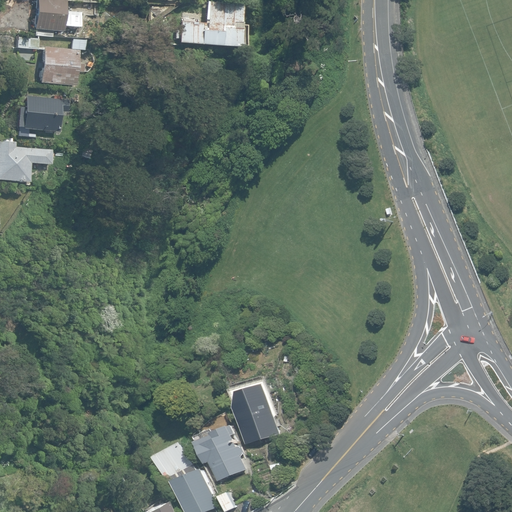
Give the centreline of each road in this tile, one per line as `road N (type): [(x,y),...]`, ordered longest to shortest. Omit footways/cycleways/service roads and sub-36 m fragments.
road 1 (tertiary): [(409,179),(381,0)]
road 2 (tertiary): [(409,179),(425,193),(485,328)]
road 3 (tertiary): [(387,399),(420,319),(421,237)]
road 4 (tertiary): [(292,511),(382,413)]
